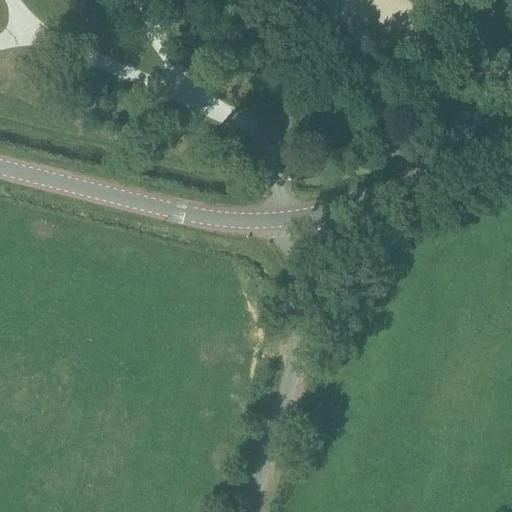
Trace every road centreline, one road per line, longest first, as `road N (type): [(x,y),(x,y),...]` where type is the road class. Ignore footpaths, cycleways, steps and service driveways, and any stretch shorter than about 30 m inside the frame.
road 1 (track): [(0,41),(17,28),(190,102),(145,0)]
road 2 (unclassified): [(248,511),(297,356),(302,295),(289,222)]
road 3 (tertiary): [(0,167),(176,212),(289,222)]
road 4 (tertiary): [(289,222),(511,145)]
road 5 (track): [(262,137),(277,177),(204,217)]
road 6 (track): [(190,102),(262,137),(304,137)]
